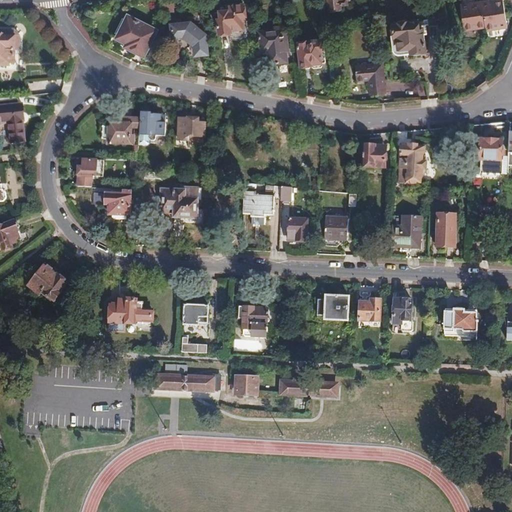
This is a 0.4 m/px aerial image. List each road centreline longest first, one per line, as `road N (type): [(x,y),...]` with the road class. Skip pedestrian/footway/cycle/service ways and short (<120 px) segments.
road 1 (residential): [(511,277),(134,263),(96,253),(58,217),(47,182),(52,140),(95,73)]
road 2 (residential): [(508,95),(472,108),(367,118),(95,73)]
